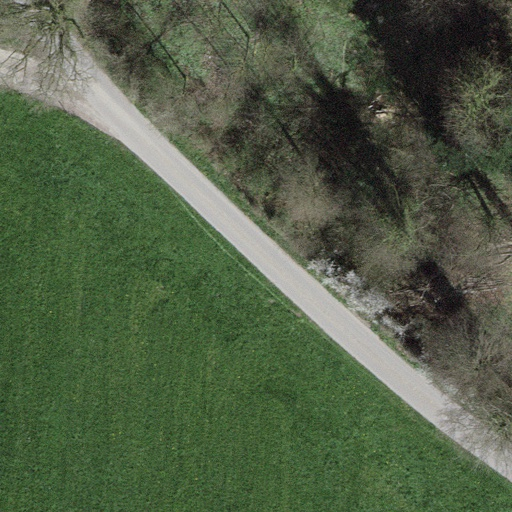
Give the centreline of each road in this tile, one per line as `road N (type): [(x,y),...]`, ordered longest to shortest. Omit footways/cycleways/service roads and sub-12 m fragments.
road 1 (track): [(511,455),(307,304),(162,157),(46,0)]
road 2 (track): [(0,79),(162,157)]
